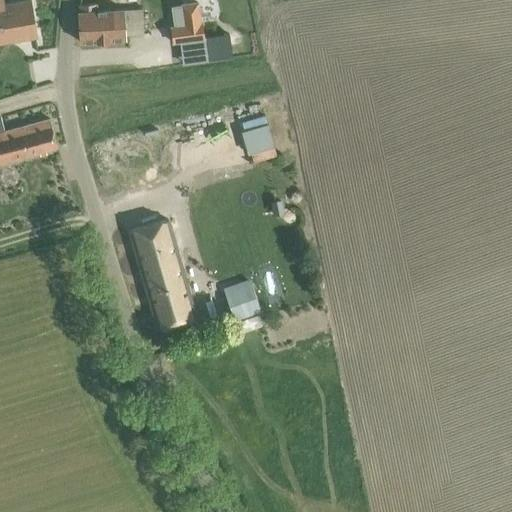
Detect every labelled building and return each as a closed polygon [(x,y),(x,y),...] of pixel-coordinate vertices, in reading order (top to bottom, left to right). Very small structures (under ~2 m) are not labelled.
[(0,0),(0,43),(38,37),(32,2),(5,7),(3,0),(0,0)] [(78,4),(80,41),(124,39),(124,10),(97,11),(96,3),(78,4)] [(204,37),(202,22),(199,23),(197,3),(182,5),(182,6),(172,8),(174,26),(170,26),(173,43),(179,42),(204,39),(204,37)] [(231,58),(228,34),(204,37),(204,39),(206,61),(231,58)] [(0,162),(57,147),(50,119),(5,131),(1,117),(0,117),(0,162)] [(181,144),(131,157),(142,192),(191,178),(181,144)] [(129,229),(158,328),(199,316),(170,218),(129,229)] [(225,291),(233,319),(261,311),(253,283),(225,291)]
